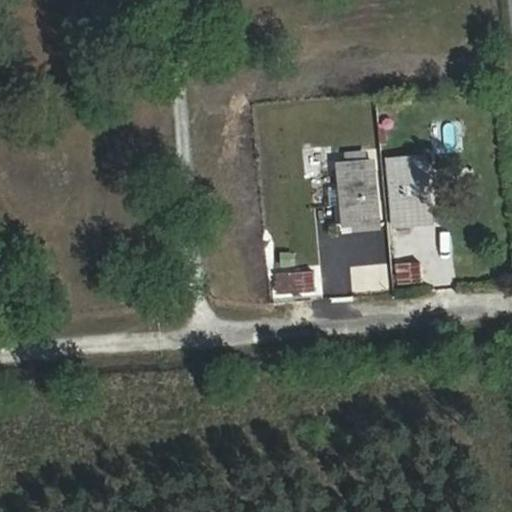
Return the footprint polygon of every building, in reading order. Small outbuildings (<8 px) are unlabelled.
[(366,150),(346,151),(352,230),(382,227),(376,159),(367,159),(366,150)] [(352,230),(346,151),(336,162),(341,231),(352,230)] [(386,157),(393,228),(435,222),(428,153),(386,157)] [(396,260),(397,283),(424,283),(424,260),(396,260)] [(316,266),(295,266),(295,288),(317,287),(316,266)]
